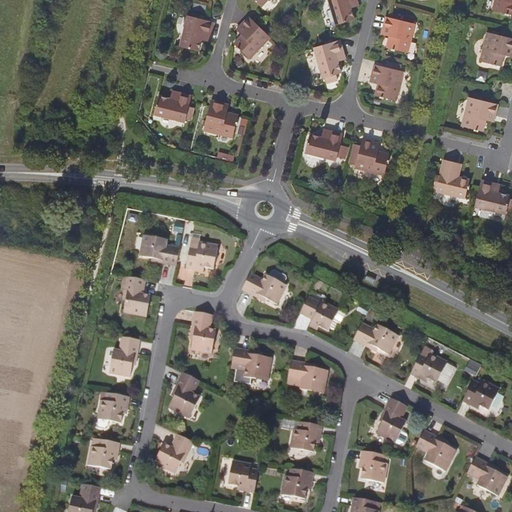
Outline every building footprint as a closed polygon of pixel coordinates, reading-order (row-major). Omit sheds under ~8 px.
[(328,0),(336,26),(354,20),(351,9),(349,4),(357,2),(356,0),(328,0)] [(511,0),(496,0),(494,11),(511,15),(511,0)] [(203,36),(211,37),(214,23),(207,21),(188,17),(180,47),(199,52),(202,41),(203,36)] [(249,60),(271,38),(254,22),(249,18),(240,27),(245,33),(242,36),(234,45),(249,60)] [(415,25),(391,19),(386,18),(383,30),(390,32),(390,37),(387,49),(408,54),(415,25)] [(245,33),(240,27),(236,30),(242,36),(245,33)] [(500,66),(503,55),(504,50),(511,51),(511,38),(508,37),(488,32),(481,62),(500,66)] [(323,79),(341,74),(338,63),(336,57),(344,55),(340,41),(334,42),(314,48),(323,79)] [(417,53),(419,43),(412,41),(410,52),(417,53)] [(336,57),(338,63),(345,60),(344,55),(336,57)] [(403,72),(382,67),(374,65),(371,78),(380,80),(378,85),(376,97),(397,102),(403,72)] [(190,120),(192,112),(188,110),(189,107),(191,99),(191,97),(177,93),(175,101),(169,99),(158,96),(153,115),(185,122),(186,119),(190,120)] [(463,127),(482,132),(486,120),(487,116),(494,117),(497,105),(492,104),(470,98),(463,127)] [(222,113),(224,105),(211,101),(204,130),(233,137),(238,117),(226,114),(222,113)] [(341,157),(343,149),(340,149),(341,144),(342,140),(341,140),(342,135),(329,132),(327,139),(321,138),(320,138),(310,135),(305,153),(336,161),(338,156),(341,157)] [(363,140),(361,148),(371,151),(373,143),(363,140)] [(361,148),(355,168),(384,176),(389,155),(378,152),(373,151),(375,143),(373,142),(373,143),(371,151),(361,148)] [(454,171),(456,163),(443,160),(442,165),(439,177),(438,183),(434,182),(433,190),(465,197),(469,181),(457,178),(459,172),(454,171)] [(508,216),(510,208),(507,207),(508,202),(509,196),(497,193),(493,192),(494,184),(480,181),(478,189),(474,207),(508,216)] [(164,250),(165,246),(165,240),(142,235),(139,257),(151,259),(162,261),(161,264),(176,266),(179,252),(164,250)] [(218,246),(199,243),(191,242),(186,268),(195,269),(196,266),(204,267),(214,269),(218,246)] [(263,280),(251,274),(249,277),(262,283),(263,280)] [(262,283),(249,277),(243,290),(255,297),(257,294),(267,300),(278,305),(288,286),(266,275),(263,280),(262,283)] [(129,278),(126,292),(129,293),(127,302),(125,314),(148,319),(152,297),(144,295),(141,295),(143,281),(129,278)] [(322,304),(308,297),(307,301),(320,308),(322,304)] [(323,303),(322,304),(320,308),(307,301),(300,313),(313,320),(312,323),(320,327),(329,332),(340,311),(323,303)] [(195,313),(192,328),(196,329),(194,337),(192,351),(212,355),(215,332),(210,331),(207,330),(209,316),(195,313)] [(375,331),(362,325),(360,328),(373,335),(375,331)] [(354,340),(367,347),(368,344),(378,349),(390,355),(399,337),(378,326),(375,331),(373,335),(360,328),(354,340)] [(138,356),(141,341),(127,339),(124,353),(121,352),(115,351),(111,374),(132,378),(133,367),(135,355),(138,356)] [(247,366),(246,370),(245,376),(253,378),(256,378),(257,376),(269,378),(272,359),(258,357),(249,355),(250,352),(235,350),(232,363),(247,366)] [(429,358),(421,355),(410,375),(418,378),(420,375),(428,379),(437,384),(447,363),(431,354),(429,358)] [(466,370),(477,374),(481,364),(470,360),(466,370)] [(303,379),(303,382),(302,388),(314,391),(314,388),(325,390),(328,372),(316,370),(305,368),(306,365),(291,362),(289,376),(303,379)] [(252,384),(253,378),(245,376),(246,370),(237,368),(234,381),(252,384)] [(201,398),(193,394),(190,393),(196,380),(184,374),(177,387),(180,389),(174,399),(169,409),(188,418),(192,408),(195,409),(201,398)] [(193,394),(200,382),(196,380),(190,393),(193,394)] [(481,385),(473,381),(463,402),(471,405),(473,403),(480,407),(488,411),(499,390),(483,381),(481,385)] [(128,407),(130,398),(107,394),(106,403),(101,402),(97,421),(120,425),(122,415),(124,406),(128,407)] [(391,399),(385,412),(387,413),(382,423),(377,432),(396,442),(406,423),(401,420),(397,419),(404,406),(391,399)] [(401,420),(407,408),(404,406),(397,419),(401,420)] [(320,436),(322,428),(300,423),(299,432),(294,431),(291,450),(314,454),(315,444),(317,435),(320,436)] [(404,446),(408,433),(402,431),(398,443),(404,446)] [(457,452),(446,446),(436,441),(437,439),(424,432),(418,444),(431,451),(429,454),(425,462),(437,468),(438,466),(447,471),(457,452)] [(178,436),(171,449),(175,451),(181,438),(178,436)] [(194,444),(186,440),(181,438),(175,451),(171,449),(164,445),(154,464),(175,475),(181,464),(185,456),(187,458),(194,444)] [(117,454),(119,445),(98,441),(96,449),(91,449),(87,467),(111,471),(113,462),(114,453),(117,454)] [(416,448),(429,454),(431,451),(418,444),(416,448)] [(363,452),(361,461),(364,461),(362,471),(361,480),(385,485),(388,466),(384,465),(385,457),(363,452)] [(391,466),(392,458),(385,457),(384,465),(388,466),(391,466)] [(488,466),(475,459),(469,471),(481,478),(480,481),(477,487),(499,498),(509,479),(497,473),(487,468),(488,466)] [(228,486),(238,488),(246,489),(245,493),(254,495),(258,473),(250,471),(251,466),(232,463),(228,486)] [(312,483),(313,475),(291,470),(290,479),(285,478),(282,496),(305,501),(307,492),(308,483),(312,483)] [(467,474),(480,481),(481,478),(469,471),(467,474)] [(98,504),(101,489),(85,486),(82,501),(78,500),(72,500),(69,511),(93,511),(95,504),(98,504)] [(354,499),(352,508),(355,508),(354,511),(374,511),(376,503),(354,499)]
